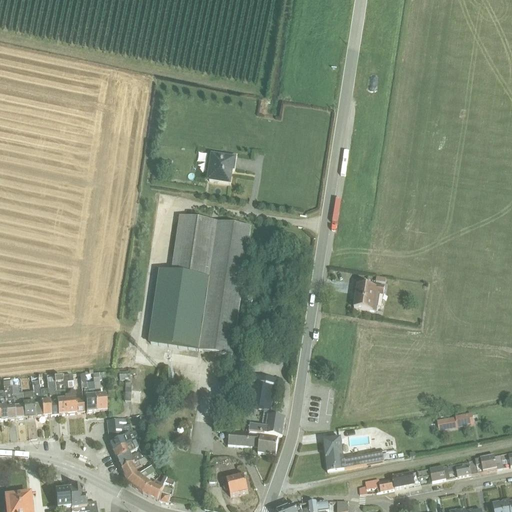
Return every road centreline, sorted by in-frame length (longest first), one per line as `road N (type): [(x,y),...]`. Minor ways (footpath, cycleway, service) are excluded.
road 1 (secondary): [(268,506),(293,432),(360,0)]
road 2 (residential): [(268,506),(330,499),(387,505),(511,476)]
road 3 (track): [(275,488),(511,447)]
road 4 (tertiary): [(151,511),(76,473),(0,458)]
